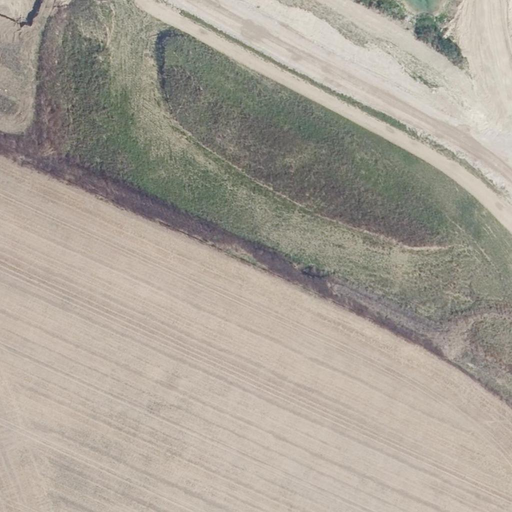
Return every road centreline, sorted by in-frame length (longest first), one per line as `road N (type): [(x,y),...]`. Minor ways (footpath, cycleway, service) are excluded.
road 1 (primary): [(69,0),(270,160),(511,400)]
road 2 (primary): [(511,370),(306,162),(107,0)]
